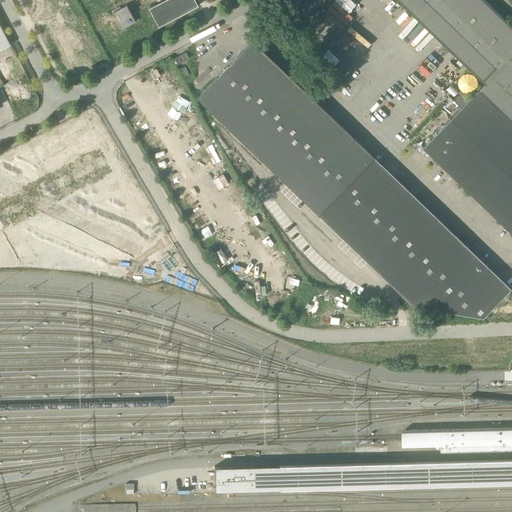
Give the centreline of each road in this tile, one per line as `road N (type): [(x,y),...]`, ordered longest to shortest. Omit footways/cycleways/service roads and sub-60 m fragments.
road 1 (unclassified): [(99,86),(180,232),(214,279),(261,321),(327,336),(511,330)]
road 2 (unknown): [(235,14),(511,256)]
road 3 (unclassified): [(99,86),(261,0)]
